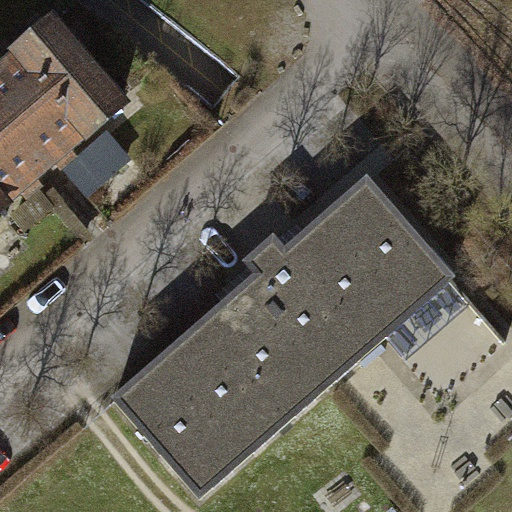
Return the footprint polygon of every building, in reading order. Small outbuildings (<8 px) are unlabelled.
[(87,70),(53,31),(21,59),(24,62),(0,83),(0,118),(13,133),(87,70)] [(89,137),(121,110),(87,70),(13,133),(44,169),(85,134),(89,137)] [(0,144),(13,133),(0,118),(0,144)] [(0,144),(0,212),(5,208),(2,205),(44,169),(13,133),(0,144)] [(368,183),(116,402),(200,500),(453,281),(368,183)]
